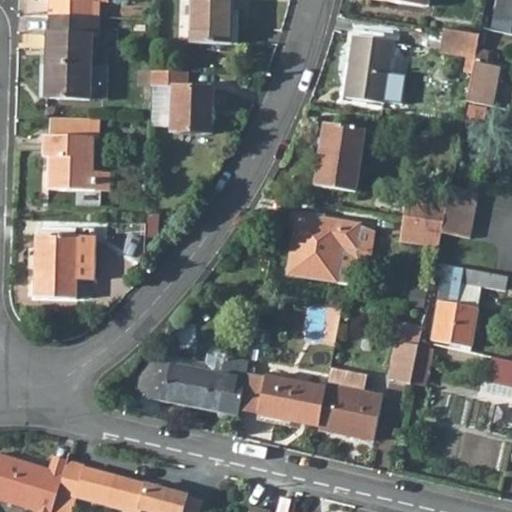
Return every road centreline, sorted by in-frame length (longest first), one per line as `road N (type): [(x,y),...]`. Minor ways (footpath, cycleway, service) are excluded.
road 1 (residential): [(0,383),(69,374),(129,329),(189,258),(258,156),(317,0)]
road 2 (residential): [(476,511),(114,427),(0,385)]
